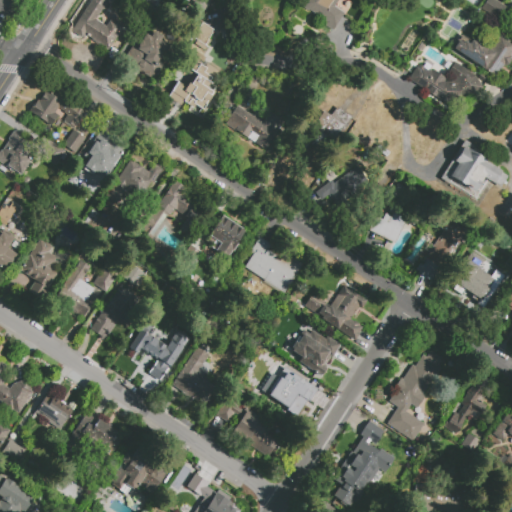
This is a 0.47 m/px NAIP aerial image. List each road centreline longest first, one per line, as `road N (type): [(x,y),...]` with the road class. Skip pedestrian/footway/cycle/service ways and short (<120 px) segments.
road 1 (residential): [(511,369),(30,44)]
road 2 (residential): [(282,501),(0,311)]
road 3 (residential): [(511,90),(457,115),(352,66),(273,60),(235,32),(237,0)]
road 4 (residential): [(409,303),(273,511)]
